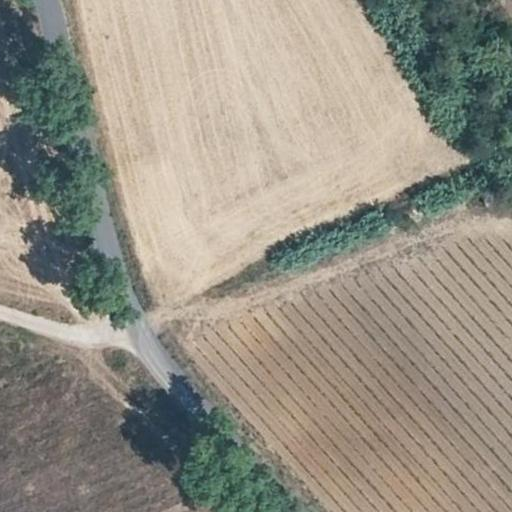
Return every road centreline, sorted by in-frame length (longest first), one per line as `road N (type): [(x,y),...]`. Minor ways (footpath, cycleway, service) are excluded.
road 1 (tertiary): [(136,326),(47,0)]
road 2 (tertiary): [(286,511),(175,388),(136,326)]
road 3 (unclassified): [(136,326),(82,340),(0,317)]
